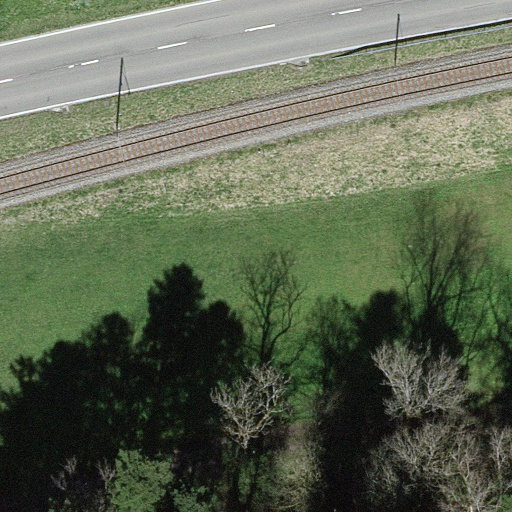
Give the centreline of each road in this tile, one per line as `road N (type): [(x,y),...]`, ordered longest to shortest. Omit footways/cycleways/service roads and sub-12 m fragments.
road 1 (track): [(511,425),(308,441),(221,457),(39,511)]
road 2 (primary): [(0,81),(405,0)]
